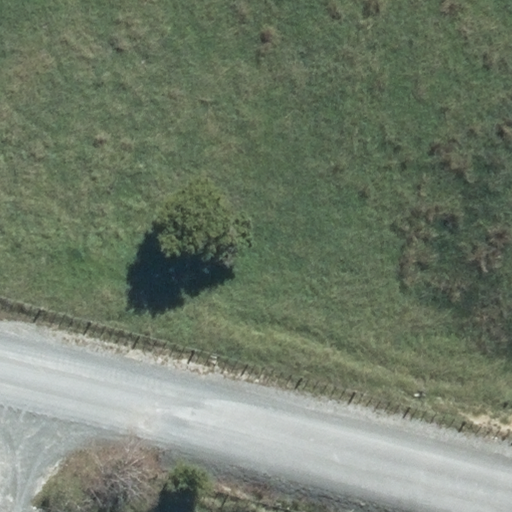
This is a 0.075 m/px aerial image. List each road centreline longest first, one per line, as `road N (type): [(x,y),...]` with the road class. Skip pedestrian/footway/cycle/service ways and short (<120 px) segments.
road 1 (unclassified): [(511,506),(0,371)]
road 2 (track): [(68,388),(18,511)]
